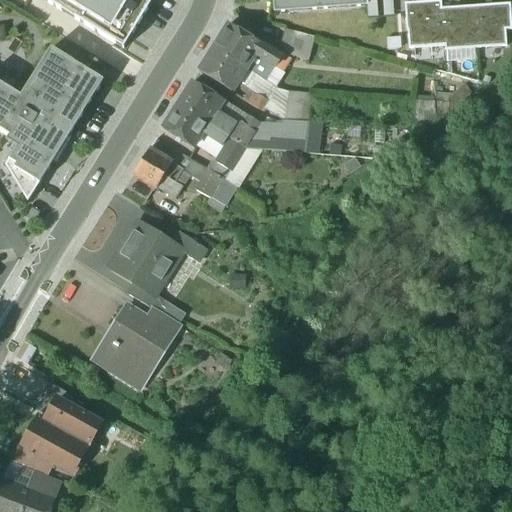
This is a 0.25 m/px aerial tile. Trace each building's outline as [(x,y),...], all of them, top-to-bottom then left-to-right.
[(38,0),(124,51),(141,23),(144,26),(161,0),(160,0),(38,0)] [(275,0),(276,14),(366,9),(365,0),(275,0)] [(397,17),(396,0),(385,0),(385,9),(372,9),(372,17),(397,17)] [(442,2),(405,5),(408,50),(445,47),(443,11),(442,2)] [(477,51),(511,48),(511,34),(510,6),(475,8),(477,51)] [(445,53),(477,51),(475,8),(443,11),(445,47),(445,53)] [(260,48),(229,26),(211,54),(243,75),(245,72),(257,54),(260,48)] [(315,39),(286,31),(279,54),(308,62),(315,39)] [(271,56),(260,48),(257,54),(268,61),(271,56)] [(28,205),(105,85),(52,52),(22,99),(0,84),(0,132),(9,138),(5,143),(17,150),(4,169),(28,205)] [(243,75),(211,54),(198,74),(230,95),(243,75)] [(268,61),(257,54),(245,72),(254,77),(265,84),(280,61),(271,56),(268,61)] [(265,84),(254,77),(246,89),(248,93),(255,96),(267,104),(276,91),(265,84)] [(223,102),(192,83),(177,107),(208,126),(216,115),(216,114),(223,102)] [(467,90),(457,95),(460,101),(470,96),(467,90)] [(311,97),(289,95),(285,123),(307,125),(311,97)] [(267,104),(255,96),(248,107),(261,115),(267,104)] [(247,117),(223,102),(216,114),(235,127),(238,122),(242,125),(247,117)] [(459,107),(432,105),(434,109),(438,116),(459,107)] [(208,126),(177,107),(162,131),(192,151),(201,136),(208,126)] [(438,116),(434,109),(427,114),(432,121),(438,116)] [(427,112),(416,120),(421,128),(432,121),(427,114),(427,112)] [(235,127),(216,114),(216,115),(208,126),(228,139),(231,141),(242,125),(238,122),(235,127)] [(242,125),(231,141),(246,150),(261,126),(247,117),(242,125)] [(285,123),(261,126),(246,150),(263,152),(303,155),(307,125),(285,123)] [(228,139),(208,126),(201,136),(221,150),(228,139)] [(391,136),(381,144),(386,150),(395,142),(391,136)] [(207,172),(155,141),(148,153),(171,166),(189,177),(200,184),(207,172)] [(231,141),(216,166),(231,174),(246,150),(231,141)] [(246,150),(231,174),(226,182),(236,188),(239,190),(263,152),(246,150)] [(171,166),(148,153),(133,177),(155,191),(156,189),(171,166)] [(354,162),(344,169),(349,176),(359,169),(354,162)] [(189,177),(171,166),(156,189),(174,201),(189,177)] [(231,174),(216,166),(211,174),(220,180),(221,180),(226,182),(231,174)] [(211,174),(207,172),(200,184),(194,193),(208,201),(221,180),(220,180),(211,174)] [(163,241),(137,224),(127,241),(133,244),(128,251),(126,249),(112,272),(135,287),(151,297),(152,295),(156,297),(182,255),(183,253),(163,241)] [(205,251),(171,229),(163,241),(183,253),(182,255),(196,264),(205,251)] [(151,297),(135,287),(129,297),(154,313),(162,301),(156,297),(152,295),(151,297)] [(127,309),(95,361),(125,380),(137,360),(152,369),(171,338),(147,323),(148,322),(127,309)] [(154,313),(148,322),(147,323),(171,338),(177,327),(154,313)] [(72,398),(51,386),(45,397),(56,403),(66,408),(72,398)] [(66,408),(56,403),(44,424),(86,447),(98,426),(66,408)] [(44,424),(38,420),(20,452),(52,469),(54,465),(71,474),(86,447),(44,424)] [(52,469),(20,452),(13,465),(36,474),(47,478),(52,469)] [(47,478),(36,474),(29,491),(53,500),(60,484),(47,478)] [(29,491),(0,479),(0,511),(48,511),(53,500),(29,491)]
